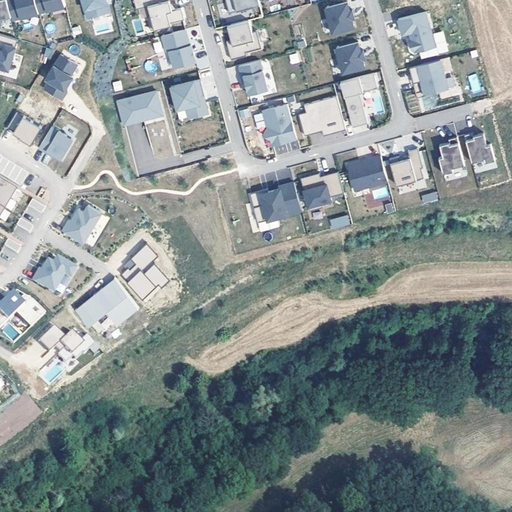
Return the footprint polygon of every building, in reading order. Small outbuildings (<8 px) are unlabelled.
[(31,0),(19,0),(20,1),(12,3),(4,5),(9,22),(10,26),(36,18),(31,0)] [(31,0),(36,18),(63,11),(59,0),(31,0)] [(102,0),(78,0),(85,23),(99,19),(97,11),(105,9),(102,0)] [(171,0),(136,0),(130,2),(134,15),(145,12),(148,21),(145,22),(148,36),(168,30),(168,28),(182,24),(179,13),(169,16),(167,6),(172,4),(171,0)] [(222,0),(227,17),(258,9),(255,0),(222,0)] [(0,29),(2,24),(9,22),(4,5),(4,3),(0,3),(0,29)] [(323,12),(330,37),(352,31),(350,23),(352,22),(350,14),(347,14),(345,6),(323,12)] [(97,11),(99,19),(107,16),(105,9),(97,11)] [(424,16),(396,23),(400,39),(407,37),(409,43),(407,46),(410,54),(413,56),(419,54),(433,50),(430,38),(424,16)] [(250,36),(247,25),(225,31),(229,44),(230,49),(225,51),(229,64),(245,60),(244,57),(259,53),(257,42),(252,44),(250,36)] [(183,34),(159,41),(164,57),(167,56),(172,73),(193,67),(189,49),(187,50),(183,34)] [(440,35),(430,38),(433,50),(419,54),(421,60),(445,54),(440,35)] [(16,45),(0,40),(0,73),(7,75),(16,45)] [(334,52),(341,77),(363,71),(361,64),(363,63),(361,54),(358,55),(356,47),(334,52)] [(51,55),(44,53),(42,61),(47,63),(51,55)] [(298,53),(289,54),(290,63),(300,62),(298,53)] [(75,69),(58,59),(44,84),(47,86),(42,94),(60,104),(65,96),(63,95),(61,93),(69,80),(75,69)] [(446,61),(438,63),(442,76),(450,74),(446,61)] [(438,63),(407,72),(412,87),(419,85),(420,90),(419,91),(422,100),(446,93),(442,76),(438,63)] [(258,65),(236,71),(239,81),(242,80),(244,88),(247,99),(266,94),(258,65)] [(477,73),(468,75),(471,93),(481,91),(477,73)] [(372,77),(338,86),(351,132),(366,128),(358,97),(376,93),(372,77)] [(71,81),(69,80),(61,93),(63,95),(71,81)] [(113,82),(114,91),(123,90),(121,80),(113,82)] [(198,85),(168,93),(175,116),(184,113),(187,123),(187,124),(205,119),(202,108),(197,109),(194,98),(201,96),(198,85)] [(154,96),(115,107),(122,131),(142,126),(141,121),(159,116),(154,96)] [(344,134),(335,100),(302,109),(304,116),(297,118),(303,140),(320,135),(326,134),(327,138),(344,134)] [(238,111),(241,119),(250,116),(248,108),(238,111)] [(295,144),(285,108),(261,115),(266,132),(261,140),(269,144),(271,150),(283,147),(283,145),(286,144),(287,146),(295,144)] [(184,113),(175,116),(177,125),(187,123),(184,113)] [(141,121),(142,126),(160,121),(159,116),(141,121)] [(41,134),(14,117),(5,133),(11,137),(11,138),(18,142),(17,143),(29,150),(41,134)] [(71,145),(49,132),(36,153),(44,158),(45,156),(51,159),(59,164),(71,145)] [(471,136),(462,138),(470,166),(482,162),(483,166),(493,163),(489,147),(485,148),(482,136),(476,138),(476,140),(473,141),(472,139),(471,136)] [(463,168),(455,140),(446,143),(447,146),(448,148),(444,149),(444,147),(437,148),(441,160),(437,161),(441,177),(451,174),(450,171),(463,168)] [(421,172),(416,152),(406,155),(407,160),(401,161),(402,164),(398,165),(398,162),(397,160),(388,163),(395,190),(422,182),(419,172),(421,172)] [(0,173),(20,186),(28,173),(0,154),(0,173)] [(386,186),(379,160),(365,164),(366,166),(358,169),(358,166),(345,170),(352,193),(365,190),(366,191),(386,186)] [(336,176),(322,180),(323,183),(320,184),(319,181),(318,177),(299,182),(308,215),(321,212),(320,207),(330,205),(329,201),(342,197),(336,176)] [(0,185),(0,219),(15,195),(0,185)] [(250,202),(257,227),(300,215),(292,187),(277,191),(278,194),(266,197),(250,202)] [(421,194),(423,203),(438,200),(436,192),(421,194)] [(81,199),(76,207),(83,211),(87,203),(81,199)] [(387,213),(395,211),(393,202),(385,204),(387,213)] [(31,204),(27,210),(40,218),(43,212),(31,204)] [(82,247),(99,219),(86,211),(82,217),(77,214),(70,225),(68,224),(61,235),(82,247)] [(348,228),(346,220),(339,222),(341,230),(348,228)] [(341,230),(339,222),(329,225),(331,233),(341,230)] [(18,224),(15,231),(27,238),(31,232),(18,224)] [(6,245),(2,251),(15,259),(19,253),(6,245)] [(146,246),(124,266),(128,270),(122,275),(128,282),(126,284),(142,301),(159,285),(161,288),(169,281),(151,261),(156,256),(146,246)] [(67,284),(73,274),(54,263),(51,269),(45,266),(39,276),(37,275),(30,286),(51,299),(62,280),(67,284)] [(93,299),(74,314),(88,331),(106,316),(107,318),(116,329),(138,312),(116,286),(96,302),(93,299)] [(28,334),(43,320),(30,307),(22,302),(13,309),(7,302),(0,307),(0,332),(14,319),(28,334)] [(106,316),(88,331),(89,333),(107,318),(106,316)] [(55,360),(64,369),(71,362),(74,365),(81,359),(82,360),(93,349),(85,340),(79,346),(69,336),(63,343),(52,331),(36,347),(47,358),(54,352),(59,357),(55,360)]
